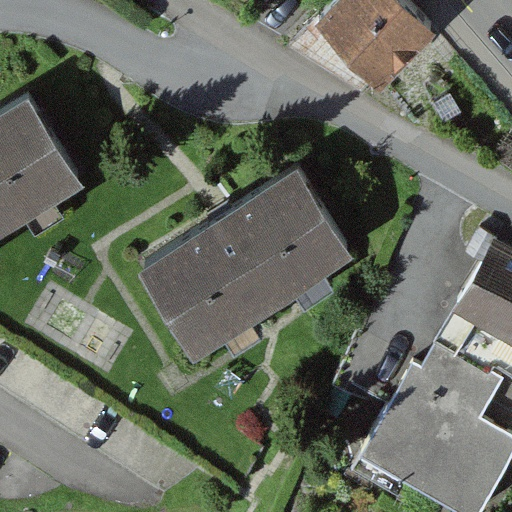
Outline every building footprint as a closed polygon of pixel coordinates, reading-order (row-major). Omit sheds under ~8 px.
[(418,0),(335,0),(325,10),(387,76),(442,25),(418,0)] [(37,93),(0,116),(0,236),(92,179),(37,93)] [(308,162),(155,256),(208,342),(361,247),(308,162)] [(511,240),(500,233),(459,304),(511,334),(511,240)] [(511,433),(478,416),(497,381),(437,348),(427,367),(416,362),(366,453),(474,511),(482,511),(511,458),(511,433)]
